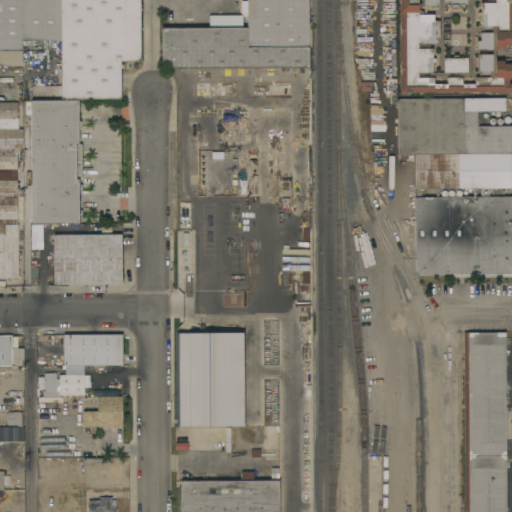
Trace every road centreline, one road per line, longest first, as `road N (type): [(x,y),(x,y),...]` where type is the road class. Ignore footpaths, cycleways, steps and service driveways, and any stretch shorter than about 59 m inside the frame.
road 1 (residential): [(153,88),(155,511)]
road 2 (residential): [(0,313),(154,312)]
